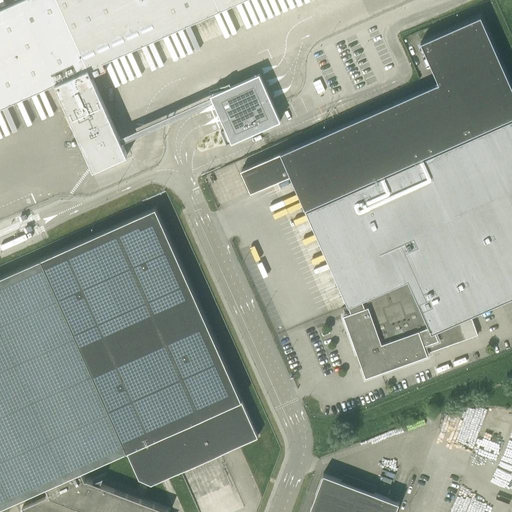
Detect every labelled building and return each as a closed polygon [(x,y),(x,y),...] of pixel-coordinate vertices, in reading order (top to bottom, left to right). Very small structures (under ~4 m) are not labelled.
[(0,107),(55,83),(93,169),(127,154),(121,140),(119,134),(92,75),(106,69),(103,61),(115,56),(138,46),(240,0),(18,0),(0,8),(0,107)] [(439,83),(242,170),(248,183),(252,192),(291,175),(316,232),(346,300),(351,312),(344,314),(366,376),(428,354),(427,352),(468,338),(477,335),(471,316),(511,297),(511,85),(481,15),(421,41),(439,83)] [(176,109),(119,134),(121,140),(166,120),(178,115),(213,99),(214,100),(219,112),(224,124),(226,128),(220,131),(226,143),(281,119),(275,107),(273,101),(268,90),(263,79),(260,71),(211,93),(176,109)] [(41,258),(0,276),(0,506),(46,487),(50,495),(22,507),(23,509),(25,511),(24,511),(74,511),(75,511),(76,509),(77,507),(78,503),(90,508),(89,511),(91,511),(167,511),(168,510),(103,484),(103,476),(93,481),(87,478),(85,479),(82,471),(127,450),(139,478),(151,483),(180,470),(220,453),(258,436),(156,207),(147,211),(41,258)] [(269,310),(273,324),(286,320),(282,307),(269,310)] [(329,475),(321,478),(308,511),(395,511),(399,502),(329,475)]
